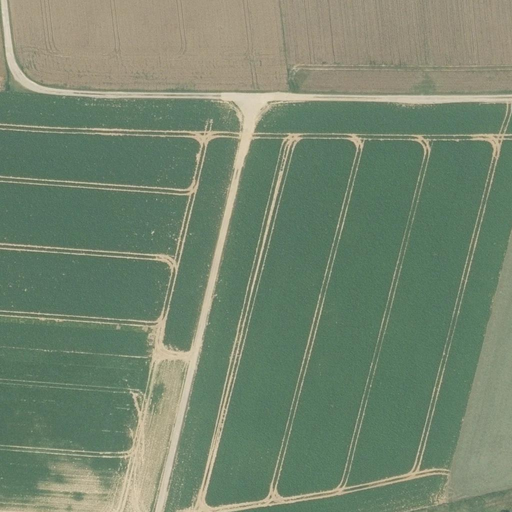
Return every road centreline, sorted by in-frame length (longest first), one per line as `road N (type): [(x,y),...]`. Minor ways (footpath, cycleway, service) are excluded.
road 1 (track): [(3,0),(16,78),(37,89),(511,98)]
road 2 (track): [(157,511),(255,96)]
